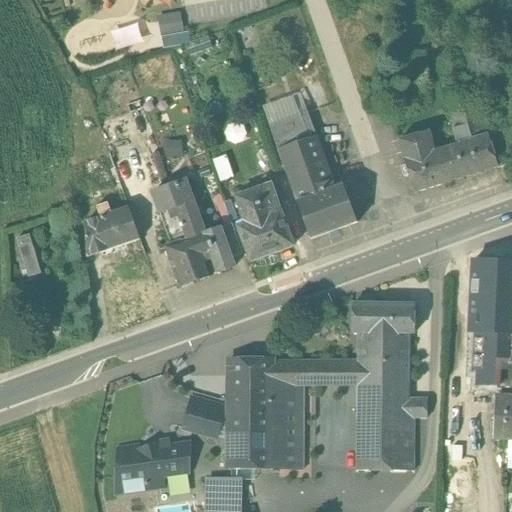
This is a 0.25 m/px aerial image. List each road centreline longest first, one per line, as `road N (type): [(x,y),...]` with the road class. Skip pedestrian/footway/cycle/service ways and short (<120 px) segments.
road 1 (tertiary): [(0,398),(511,209)]
road 2 (unknown): [(192,328),(115,112)]
